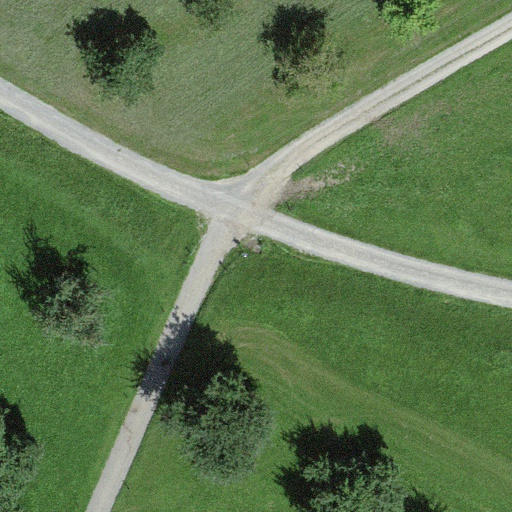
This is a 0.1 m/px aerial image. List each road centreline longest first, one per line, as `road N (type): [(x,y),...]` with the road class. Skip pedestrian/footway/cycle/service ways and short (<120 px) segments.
road 1 (track): [(0,93),(98,152),(339,252),(511,293)]
road 2 (track): [(511,27),(303,147),(238,211)]
road 3 (track): [(100,511),(238,211)]
